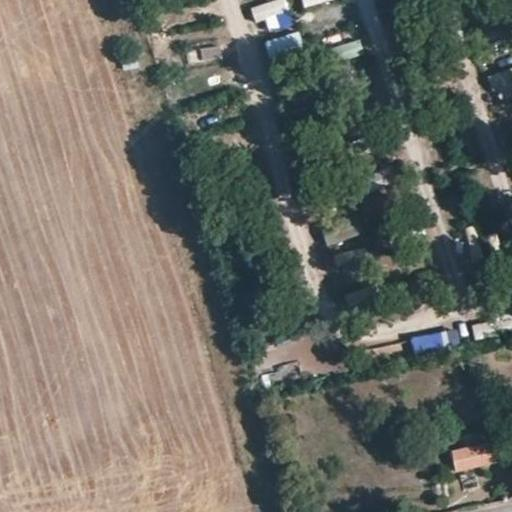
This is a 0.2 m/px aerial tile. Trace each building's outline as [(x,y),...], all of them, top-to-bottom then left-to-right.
[(254,22),(288,15),(285,0),(282,0),(250,6),(254,22)] [(292,34),(264,44),(272,63),(299,53),(292,34)] [(340,61),(364,53),(359,40),(335,49),(340,61)] [(134,52),(120,56),(123,70),(138,67),(134,52)] [(471,326),(474,341),(496,336),(493,322),(471,326)] [(492,444),(452,452),(457,470),(496,460),(492,444)]
